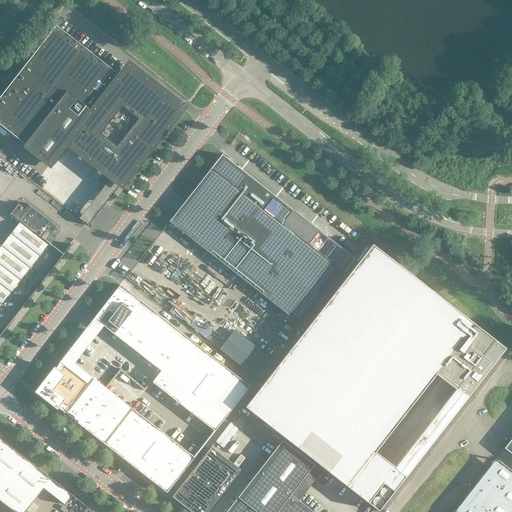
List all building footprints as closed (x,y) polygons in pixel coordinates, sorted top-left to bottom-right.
[(102,191),(103,200),(102,200),(102,201),(106,204),(178,112),(169,105),(172,101),(163,94),(160,98),(126,71),(121,77),(56,26),(0,97),(0,125),(25,145),(23,147),(51,169),(72,142),(113,175),(101,190),(101,191),(102,191)] [(222,155),(169,222),(302,326),(344,272),(300,238),(310,224),(222,155)] [(0,306),(49,244),(41,237),(49,228),(19,204),(11,214),(21,221),(0,247),(0,306)] [(406,476),(466,398),(467,398),(474,389),(505,349),(372,245),(245,407),(378,511),(406,476)] [(118,329),(140,301),(120,285),(98,313),(118,329)] [(141,319),(132,312),(118,329),(128,336),(141,319)] [(151,327),(141,319),(128,336),(137,344),(151,327)] [(160,334),(151,327),(137,344),(147,351),(160,334)] [(169,341),(160,334),(147,351),(156,358),(169,341)] [(200,366),(209,354),(187,337),(179,348),(178,349),(200,366)] [(165,366),(170,360),(178,349),(179,348),(169,341),(156,358),(165,366)] [(191,377),(200,366),(178,349),(170,360),(191,377)] [(183,388),(191,377),(170,360),(165,366),(161,371),(183,388)] [(127,414),(61,362),(60,362),(56,368),(54,367),(36,390),(35,392),(57,410),(59,408),(104,444),(111,435),(118,426),(125,417),(127,414)] [(183,388),(161,371),(152,382),(174,399),(183,388)] [(250,386),(230,371),(221,382),(241,398),(250,386)] [(232,409),(241,398),(221,382),(213,393),(232,409)] [(232,409),(213,393),(204,405),(224,420),(232,409)] [(224,420),(204,405),(195,416),(215,431),(224,420)] [(132,408),(127,414),(125,417),(144,433),(151,424),(132,408)] [(144,433),(125,417),(118,426),(137,441),(144,433)] [(137,441),(118,426),(111,435),(131,450),(137,441)] [(131,450),(111,435),(104,444),(124,459),(131,450)] [(0,500),(14,511),(25,511),(51,479),(0,439),(0,500)] [(314,465),(282,440),(226,511),(313,511),(291,494),(314,465)] [(175,442),(168,451),(188,466),(194,457),(175,442)] [(207,511),(241,470),(211,447),(172,497),(191,511),(207,511)] [(181,475),(188,466),(168,451),(161,460),(181,475)] [(181,475),(161,460),(154,469),(174,484),(181,475)] [(174,484),(154,469),(147,477),(167,493),(174,484)] [(511,511),(511,486),(509,490),(486,472),(486,471),(464,500),(479,511),(478,511),(511,511)] [(65,505),(73,495),(65,490),(57,499),(65,505)]
